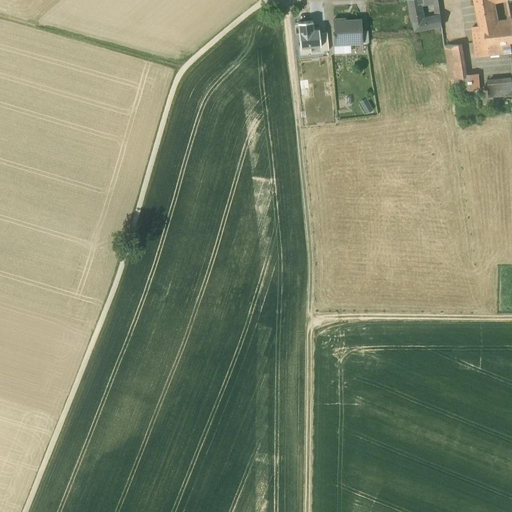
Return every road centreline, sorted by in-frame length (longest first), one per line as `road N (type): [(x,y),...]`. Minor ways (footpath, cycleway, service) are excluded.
road 1 (track): [(270,0),(187,67),(173,88),(111,299),(25,511)]
road 2 (track): [(285,0),(309,252),(306,511)]
road 3 (track): [(309,323),(511,322)]
road 4 (track): [(0,19),(183,73)]
